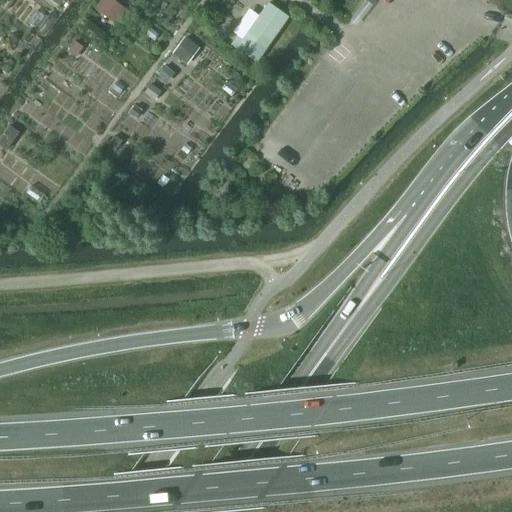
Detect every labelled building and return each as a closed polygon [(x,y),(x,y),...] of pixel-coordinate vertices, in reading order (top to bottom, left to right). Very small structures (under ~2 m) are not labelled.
[(111,0),(101,0),(94,10),(115,26),(126,11),(111,0)] [(237,37),(231,46),(256,63),(287,18),(268,4),(242,41),(237,37)] [(199,48),(184,38),(172,55),(186,66),(199,48)] [(74,44),(68,52),(76,58),(82,50),(74,44)] [(165,67),(158,75),(166,82),(173,74),(165,67)] [(150,84),(143,94),(154,102),(161,92),(150,84)] [(142,112),(134,106),(128,114),(136,120),(142,112)] [(9,126),(0,138),(0,146),(7,151),(20,133),(9,126)] [(114,153),(122,142),(114,136),(106,147),(114,153)]
